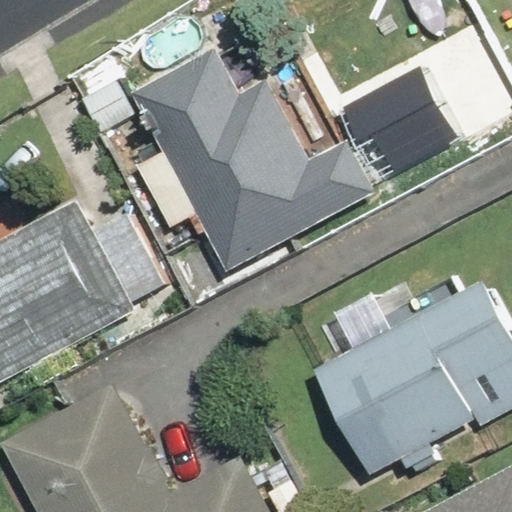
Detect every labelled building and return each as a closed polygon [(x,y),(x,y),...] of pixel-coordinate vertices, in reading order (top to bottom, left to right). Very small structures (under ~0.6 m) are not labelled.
[(216,213),(245,270),(392,195),(387,185),(437,160),(416,119),(353,151),(304,55),(281,66),(263,30),(152,86),(186,153),(152,170),(182,230),(216,213)] [(0,391),(152,310),(148,302),(182,285),(143,212),(106,231),(87,196),(0,242),(0,391)] [(511,300),(501,281),(333,372),(387,472),(411,460),(418,474),(451,457),(448,451),(511,416),(511,300)] [(131,386),(19,443),(54,511),(318,511),(295,464),(264,480),(254,461),(186,495),(131,386)] [(511,511),(511,476),(446,511),(511,511)]
